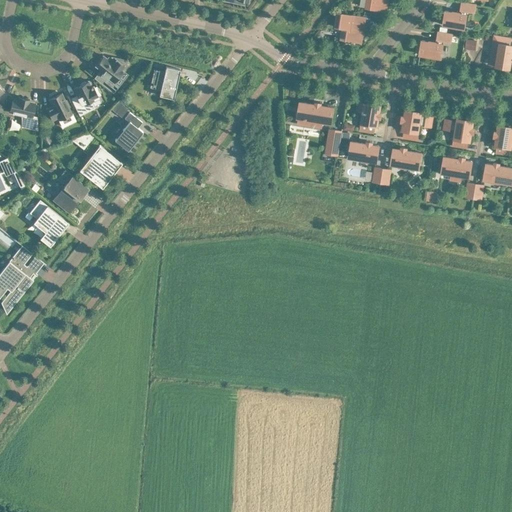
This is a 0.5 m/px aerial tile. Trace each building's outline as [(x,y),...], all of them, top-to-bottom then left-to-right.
[(367,0),(367,7),(365,7),(365,8),(385,11),(387,0),(367,0)] [(446,11),(443,25),(465,28),(467,11),(475,12),(476,5),(462,3),(460,13),(446,11)] [(360,42),(363,30),(361,29),(362,25),(365,26),(366,17),(338,13),(336,27),(336,26),(344,27),(342,39),(341,38),(340,39),(347,40),(346,42),(353,43),(353,41),(360,42)] [(436,43),(422,40),(420,54),(441,58),(444,41),(451,42),(452,35),(438,32),(436,43)] [(497,56),(496,66),(510,68),(511,56),(511,45),(510,45),(511,38),(494,35),(493,43),(494,43),(492,55),(497,56)] [(466,40),(465,49),(475,50),(476,41),(466,40)] [(100,72),(95,78),(113,93),(118,86),(114,83),(123,71),(122,70),(125,65),(126,60),(108,56),(107,58),(103,55),(95,65),(100,69),(100,68),(104,71),(102,73),(100,72)] [(159,95),(174,98),(176,90),(177,90),(177,89),(176,89),(180,69),(166,66),(165,72),(154,69),(153,70),(154,70),(151,83),(153,83),(152,85),(155,86),(156,84),(162,85),(159,95)] [(91,101),(99,97),(98,96),(100,95),(96,87),(94,88),(93,86),(93,87),(92,86),(91,86),(88,81),(87,82),(85,81),(81,83),(81,85),(74,88),(79,99),(73,102),(79,115),(94,107),(91,101)] [(53,106),(47,109),(53,120),(58,118),(59,120),(72,114),(69,107),(70,107),(67,100),(65,100),(62,93),(49,100),(53,106)] [(13,98),(10,112),(22,115),(23,126),(37,129),(36,118),(32,117),(35,103),(30,102),(30,100),(19,97),(18,99),(13,98)] [(299,113),(298,118),(310,120),(309,125),(321,127),(322,122),(331,123),(334,107),(321,105),(321,104),(316,103),(315,104),(301,102),(300,106),(298,106),(297,113),(299,113)] [(363,112),(360,130),(374,133),(375,125),(377,126),(379,118),(380,118),(381,113),(380,112),(381,106),(365,103),(365,104),(360,103),(358,112),(363,112)] [(431,127),(433,117),(421,115),(421,113),(406,110),(404,117),(403,116),(402,122),(404,122),(402,130),(405,130),(403,137),(417,140),(419,125),(431,127)] [(136,140),(142,133),(143,131),(138,127),(142,122),(130,112),(125,118),(129,122),(115,140),(128,150),(133,144),(134,145),(137,141),(136,140)] [(468,141),(470,141),(471,133),(473,133),(474,128),(472,128),(473,121),(457,119),(457,121),(445,119),(444,129),(455,131),(453,146),(467,148),(468,141)] [(496,137),(495,145),(497,146),(496,153),(510,155),(511,141),(511,127),(498,125),(497,132),(496,132),(495,137),(496,137)] [(326,153),(338,155),(342,131),(330,129),(326,153)] [(83,145),(91,136),(93,138),(93,136),(88,132),(70,138),(72,139),(74,138),(83,145)] [(47,136),(41,138),(45,147),(51,144),(47,136)] [(372,144),(372,143),(367,142),(367,143),(352,141),(349,157),(362,159),(362,161),(369,162),(369,160),(376,162),(379,146),(372,144)] [(108,167),(115,157),(99,145),(85,164),(96,172),(91,179),(102,188),(103,186),(102,186),(114,171),(108,167)] [(402,148),(401,149),(394,148),(392,164),(399,165),(399,167),(405,168),(406,166),(419,168),(421,152),(406,150),(407,148),(402,148)] [(465,160),(465,158),(460,157),(459,159),(445,156),(442,172),(451,174),(450,180),(461,181),(462,176),(469,177),(472,161),(465,160)] [(0,161),(5,172),(15,167),(8,157),(0,161)] [(499,164),(494,163),(494,164),(487,163),(484,179),(492,181),(491,183),(498,184),(498,182),(511,184),(511,180),(511,167),(499,165),(499,164)] [(381,183),(383,168),(375,167),(373,181),(381,183)] [(391,170),(383,168),(381,183),(389,184),(391,170)] [(65,185),(54,199),(69,212),(88,188),(65,169),(58,179),(65,185)] [(432,181),(432,190),(443,190),(444,181),(432,181)] [(473,198),(476,184),(468,182),(466,197),(473,198)] [(481,199),(484,185),(476,184),(473,198),(481,199)] [(428,191),(426,200),(433,201),(435,192),(428,191)] [(50,246),(60,233),(59,232),(62,228),(58,224),(63,218),(40,199),(30,212),(37,218),(33,222),(45,232),(40,238),(50,246)] [(32,253),(32,254),(33,253),(22,245),(0,272),(0,296),(7,288),(10,290),(1,302),(6,314),(33,280),(28,275),(32,270),(24,263),(32,253)]
